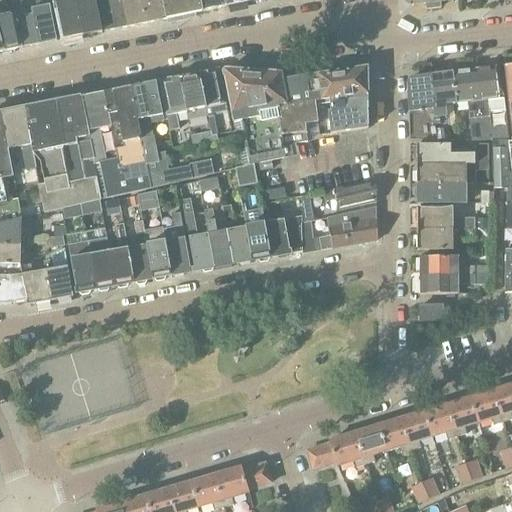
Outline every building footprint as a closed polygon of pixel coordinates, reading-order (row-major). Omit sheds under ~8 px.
[(13,13),(21,48),(38,45),(29,0),(17,0),(19,11),(13,13)] [(29,0),(38,45),(56,41),(47,0),(29,0)] [(83,36),(79,17),(75,0),(57,0),(65,39),(83,36)] [(101,32),(98,17),(94,0),(75,0),(79,17),(83,36),(101,32)] [(126,27),(123,17),(119,0),(99,0),(105,31),(126,27)] [(119,0),(123,17),(126,27),(147,23),(145,17),(142,0),(119,0)] [(142,0),(145,17),(147,23),(166,20),(165,17),(161,0),(142,0)] [(161,0),(165,17),(166,20),(168,20),(168,19),(194,14),(202,12),(199,0),(161,0)] [(199,0),(202,12),(226,7),(224,0),(199,0)] [(404,0),(404,1),(404,2),(409,6),(425,4),(426,10),(440,8),(440,2),(453,1),(453,0),(404,0)] [(0,42),(2,52),(21,48),(13,13),(2,15),(0,5),(0,42)] [(481,140),(491,140),(486,101),(498,100),(494,68),(472,71),(481,140)] [(223,72),(225,80),(242,167),(254,164),(270,161),(293,156),(291,144),(308,141),(306,124),(317,122),(314,102),(303,103),(299,79),(281,82),(280,74),(224,69),(223,72)] [(198,74),(205,107),(207,118),(213,117),(212,114),(227,111),(220,81),(218,70),(198,74)] [(366,94),(366,75),(359,70),(299,79),(303,103),(314,102),(366,94)] [(472,71),(451,73),(455,105),(466,103),(470,140),(481,140),(472,71)] [(451,73),(430,75),(438,141),(445,141),(449,141),(445,106),(455,105),(451,73)] [(198,74),(179,78),(185,110),(188,122),(197,120),(194,109),(205,107),(198,74)] [(408,130),(409,142),(438,141),(430,75),(418,77),(410,78),(406,82),(408,130)] [(179,78),(159,82),(169,132),(179,129),(176,113),(185,110),(179,78)] [(155,82),(130,87),(150,189),(164,186),(162,179),(169,177),(164,152),(157,154),(153,136),(151,136),(149,124),(163,121),(155,82)] [(117,159),(104,162),(93,164),(101,199),(150,189),(130,87),(112,91),(103,92),(109,119),(117,117),(124,148),(115,150),(117,159)] [(111,127),(109,119),(103,92),(80,97),(93,164),(104,162),(97,130),(111,127)] [(330,134),(366,129),(367,129),(366,94),(314,102),(317,122),(328,121),(330,134)] [(81,205),(101,199),(93,164),(80,97),(58,102),(79,205),(81,205)] [(51,213),(63,209),(79,205),(58,102),(25,109),(33,153),(40,162),(44,184),(39,185),(44,214),(51,213)] [(20,146),(22,155),(25,170),(36,168),(33,153),(25,109),(1,113),(7,149),(20,146)] [(1,113),(0,113),(0,178),(13,176),(7,149),(1,113)] [(506,127),(497,128),(499,140),(507,139),(506,127)] [(193,145),(202,143),(200,134),(191,136),(193,145)] [(511,243),(509,245),(508,254),(504,254),(504,294),(511,293),(511,173),(511,174),(510,166),(507,139),(499,140),(491,140),(492,189),(504,189),(504,229),(511,229),(511,243)] [(446,144),(416,145),(416,165),(488,163),(488,144),(478,145),(478,153),(446,154),(446,144)] [(192,179),(202,177),(199,162),(189,165),(192,179)] [(488,163),(416,165),(417,185),(464,184),(474,183),(474,171),(488,171),(488,163)] [(242,167),(235,168),(236,174),(238,186),(258,182),(256,172),(254,164),(242,167)] [(199,179),(202,191),(219,187),(216,175),(199,179)] [(0,224),(20,221),(13,176),(0,178),(0,224)] [(375,181),(373,181),(333,192),(323,194),(326,202),(335,200),(338,213),(374,203),(375,181)] [(464,184),(417,185),(417,205),(466,204),(466,193),(464,193),(464,184)] [(156,192),(137,196),(140,210),(159,207),(156,192)] [(301,218),(301,224),(311,222),(312,221),(308,196),(302,197),(301,218)] [(101,199),(81,205),(83,216),(103,212),(101,199)] [(118,200),(105,203),(108,215),(120,213),(118,200)] [(83,216),(81,205),(79,205),(63,209),(65,219),(65,220),(83,216)] [(223,208),(225,219),(233,217),(231,206),(223,208)] [(301,218),(284,221),(290,255),(302,253),(302,255),(376,241),(374,210),(374,208),(326,220),(329,238),(313,241),(311,222),(301,224),(301,218)] [(204,211),(208,234),(214,269),(217,268),(217,271),(226,269),(225,267),(233,265),(227,231),(225,219),(214,221),(213,209),(204,211)] [(417,210),(417,231),(471,231),(471,220),(451,220),(451,210),(417,210)] [(246,228),(253,262),(255,261),(256,263),(263,262),(263,260),(271,258),(265,224),(263,211),(253,212),(244,214),(246,228)] [(206,270),(214,269),(208,234),(197,237),(193,212),(184,214),(195,272),(198,272),(199,274),(206,273),(206,270)] [(154,232),(156,244),(146,246),(152,280),(156,280),(157,282),(164,281),(165,278),(170,277),(163,230),(160,213),(152,215),(155,231),(154,232)] [(174,229),(163,230),(170,277),(174,276),(175,278),(182,277),(183,274),(190,273),(179,214),(171,215),(174,229)] [(0,224),(0,242),(19,243),(20,221),(0,224)] [(282,256),(290,255),(284,221),(265,224),(271,258),(274,258),(276,260),(282,259),(282,256)] [(144,234),(142,222),(134,223),(136,235),(144,234)] [(114,226),(119,251),(109,253),(114,287),(119,286),(120,288),(127,287),(127,285),(133,284),(128,249),(124,225),(114,226)] [(54,228),(54,238),(62,237),(67,236),(68,236),(66,228),(54,228)] [(245,263),(253,262),(246,228),(227,231),(233,265),(236,265),(237,267),(245,265),(245,263)] [(471,231),(417,231),(418,253),(450,253),(450,242),(471,242),(471,231)] [(64,246),(62,237),(54,238),(48,239),(49,249),(64,246)] [(107,241),(88,244),(96,290),(99,290),(101,292),(108,291),(109,288),(114,287),(109,253),(107,241)] [(0,263),(18,264),(19,243),(0,242),(0,263)] [(79,246),(82,257),(72,259),(78,293),(80,293),(82,296),(89,294),(90,291),(96,290),(88,244),(79,246)] [(146,246),(128,249),(133,284),(137,283),(138,285),(146,284),(146,281),(152,280),(146,246)] [(419,258),(419,276),(488,275),(488,266),(457,267),(457,257),(450,257),(419,258)] [(42,262),(43,272),(49,301),(73,297),(72,295),(68,267),(55,270),(53,260),(42,262)] [(0,263),(0,276),(21,276),(19,268),(18,264),(0,263)] [(43,272),(31,274),(30,266),(19,268),(21,276),(23,288),(26,302),(26,305),(49,301),(43,272)] [(457,285),(474,285),(488,285),(488,275),(419,276),(419,295),(457,294),(457,285)] [(15,304),(26,302),(23,288),(21,276),(0,276),(0,305),(11,305),(11,304),(15,305),(15,304)] [(419,306),(419,319),(419,321),(442,321),(442,306),(419,306)] [(492,388),(502,423),(511,420),(510,413),(511,412),(511,384),(494,390),(493,387),(492,388)] [(470,398),(477,423),(491,419),(493,426),(502,423),(492,388),(490,388),(491,391),(470,398)] [(446,402),(457,437),(466,434),(464,427),(477,423),(470,398),(448,404),(447,401),(446,402)] [(424,412),(432,437),(445,433),(447,440),(457,437),(446,402),(444,402),(445,405),(424,412)] [(400,416),(411,451),(420,448),(418,441),(432,437),(424,412),(403,419),(402,415),(400,416)] [(378,426),(386,451),(399,447),(401,454),(411,451),(400,416),(398,417),(399,420),(378,426)] [(354,430),(365,465),(374,462),(372,455),(386,451),(378,426),(357,433),(356,430),(354,430)] [(335,464),(336,467),(353,461),(355,468),(365,465),(354,430),(352,431),(353,434),(328,441),(329,444),(335,464)] [(335,464),(329,444),(306,452),(312,471),(335,464)] [(506,470),(511,467),(511,452),(511,450),(501,453),(506,470)] [(476,462),(466,465),(471,482),(482,478),(476,462)] [(270,482),(265,464),(242,471),(247,490),(270,483),(270,482)] [(460,486),(471,482),(466,465),(455,469),(460,486)] [(247,490),(242,471),(241,468),(215,475),(215,472),(213,473),(223,508),(233,505),(231,498),(248,493),(247,490)] [(214,511),(223,508),(213,473),(211,473),(212,476),(191,482),(198,508),(212,504),(214,511)] [(431,480),(421,484),(428,501),(438,496),(431,480)] [(198,508),(191,482),(170,489),(169,486),(167,486),(174,511),(184,511),(185,511),(198,508)] [(418,505),(428,501),(421,484),(411,489),(418,505)] [(174,511),(167,486),(165,487),(166,490),(145,496),(149,511),(174,511)] [(149,511),(145,496),(124,502),(123,499),(121,500),(124,511),(149,511)] [(392,511),(386,499),(376,504),(379,511),(392,511)] [(124,511),(121,500),(119,500),(120,503),(95,511),(124,511)]
